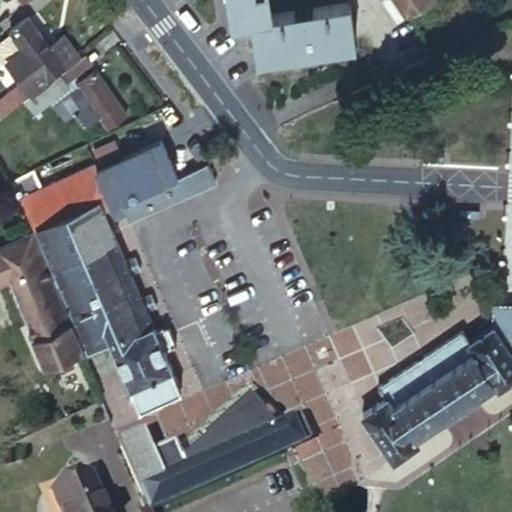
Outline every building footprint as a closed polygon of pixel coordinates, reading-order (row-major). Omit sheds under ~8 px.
[(228,0),(232,21),(250,18),(257,55),(302,48),(302,52),(315,49),(315,46),(354,40),(347,3),(270,16),(267,0),(228,0)] [(392,0),(403,15),(430,0),(392,0)] [(0,100),(0,119),(0,120),(47,81),(45,78),(75,55),(61,36),(48,45),(26,16),(10,29),(11,33),(2,39),(29,75),(0,100)] [(74,61),(82,70),(89,65),(80,56),(74,61)] [(74,61),(61,72),(62,74),(43,90),(52,100),(71,85),(68,82),(82,70),(74,61)] [(64,119),(75,133),(100,116),(107,125),(125,113),(93,71),(75,84),(78,88),(70,94),(81,108),(64,119)] [(9,181),(17,198),(23,208),(45,259),(69,311),(88,352),(108,343),(138,407),(179,388),(162,349),(174,344),(166,324),(154,328),(145,309),(156,304),(151,293),(141,297),(129,272),(140,267),(135,255),(124,260),(108,222),(125,214),(127,219),(215,179),(205,161),(175,175),(158,139),(121,157),(102,165),(96,168),(93,163),(40,187),(31,170),(9,181)] [(202,156),(205,161),(211,158),(196,140),(189,147),(192,151),(190,154),(198,159),(202,156)] [(102,165),(121,157),(114,141),(96,150),(102,165)] [(0,284),(8,281),(45,364),(78,350),(27,233),(0,245),(0,284)] [(362,412),(389,457),(413,438),(409,432),(486,377),(492,383),(497,387),(511,377),(511,309),(506,313),(496,314),(493,323),(491,324),(469,337),(463,330),(376,386),(383,396),(362,412)] [(141,428),(117,438),(144,500),(145,502),(147,506),(308,437),(298,414),(271,425),(270,422),(259,410),(262,408),(249,393),(206,429),(207,432),(182,453),(158,464),(151,449),(141,428)] [(174,437),(151,449),(158,464),(182,453),(174,437)] [(58,511),(103,511),(88,475),(50,489),(58,511)] [(149,511),(147,506),(145,502),(138,504),(140,511),(149,511)]
